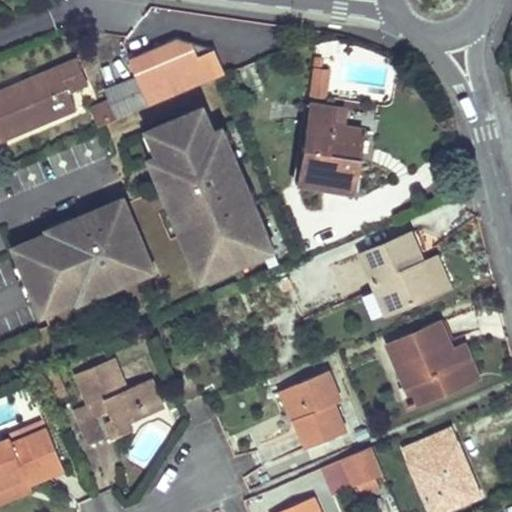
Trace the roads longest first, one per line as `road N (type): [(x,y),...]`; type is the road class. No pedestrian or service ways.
road 1 (unknown): [(0,226),(128,171)]
road 2 (residential): [(483,134),(473,54),(482,0)]
